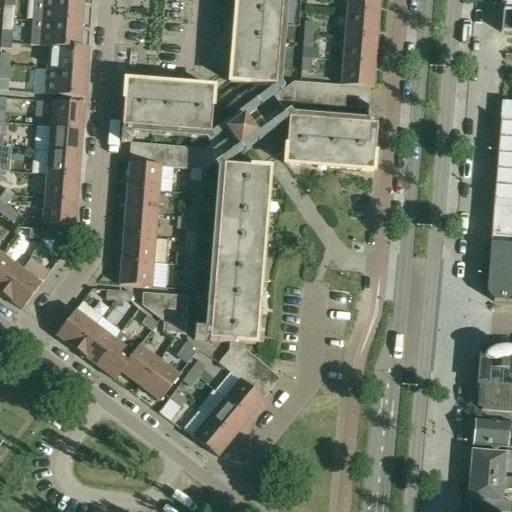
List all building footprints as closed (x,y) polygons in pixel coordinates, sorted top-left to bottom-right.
[(82,25),(84,1),(72,0),(43,0),(42,22),(82,25)] [(229,83),(275,86),(282,0),(241,0),(241,8),(235,8),(233,41),(238,41),(236,65),(231,65),(229,83)] [(378,18),(379,0),(347,0),(346,15),(378,18)] [(511,0),(503,0),(502,14),(511,14),(511,0)] [(4,6),(3,19),(13,20),(14,7),(4,6)] [(511,14),(502,14),(501,33),(511,33),(511,14)] [(376,41),(378,18),(346,15),(344,39),(376,41)] [(3,19),(2,32),(12,33),(13,20),(3,19)] [(40,47),(49,48),(49,46),(80,49),(82,25),(42,22),(32,22),(30,46),(40,47)] [(305,22),(304,35),(313,36),(314,23),(305,22)] [(304,35),(303,47),(312,48),(313,36),(304,35)] [(374,65),(376,41),(344,39),(342,63),(374,65)] [(0,42),(0,49),(11,50),(12,44),(0,42)] [(89,49),(80,49),(49,46),(49,48),(47,70),(87,73),(89,49)] [(0,53),(0,67),(9,68),(10,55),(0,53)] [(311,59),(302,59),(301,71),(310,72),(311,59)] [(340,86),(369,89),(372,89),(374,65),(342,63),(340,86)] [(0,67),(0,80),(8,81),(9,68),(0,67)] [(85,99),(87,73),(47,70),(45,96),(85,99)] [(210,135),(212,109),(213,89),(196,87),(195,93),(171,91),(172,86),(139,83),(138,88),(125,87),(122,128),(210,135)] [(274,97),(285,112),(295,104),(367,110),(369,89),(340,86),(293,83),(274,97)] [(240,93),(221,99),(226,116),(245,110),(240,93)] [(511,102),(501,102),(490,244),(486,293),(493,302),(511,303),(511,102)] [(53,104),(51,129),(83,131),(85,106),(53,104)] [(367,121),(377,122),(377,112),(367,111),(367,121)] [(204,172),(206,170),(238,147),(239,148),(256,135),(255,133),(265,126),(255,112),(245,120),(243,117),(226,130),(227,131),(202,149),(131,144),(129,165),(161,167),(204,172)] [(373,167),(376,126),(288,119),(285,165),(302,166),(303,161),(327,163),(326,168),(360,171),(360,166),(373,167)] [(21,126),(20,141),(39,141),(40,127),(21,126)] [(51,129),(49,152),(81,155),(83,131),(51,129)] [(131,144),(132,135),(132,134),(122,133),(121,143),(131,144)] [(49,152),(47,176),(79,179),(81,155),(49,152)] [(0,171),(0,172),(1,172),(28,174),(29,164),(1,162),(2,159),(0,159),(0,171)] [(129,165),(128,189),(159,191),(161,167),(129,165)] [(269,171),(253,170),(222,167),(209,342),(229,343),(245,345),(255,345),(256,328),(251,327),(253,303),(258,304),(261,270),(255,270),(257,246),(263,246),(265,213),(260,212),(262,188),(267,189),(269,171)] [(47,176),(45,200),(77,202),(79,179),(47,176)] [(198,195),(199,183),(190,182),(189,195),(198,195)] [(128,189),(126,213),(158,215),(159,191),(128,189)] [(6,190),(0,197),(0,202),(6,207),(14,196),(6,190)] [(45,200),(43,225),(75,227),(77,202),(45,200)] [(0,202),(0,213),(3,216),(8,208),(6,207),(0,202)] [(188,206),(187,219),(197,220),(198,207),(188,206)] [(18,216),(8,208),(3,216),(4,217),(0,222),(9,228),(18,216)] [(126,213),(124,237),(156,239),(158,215),(126,213)] [(186,232),(196,232),(197,220),(187,219),(186,232)] [(29,240),(42,241),(43,231),(30,230),(29,240)] [(42,241),(55,241),(55,232),(43,231),(42,241)] [(124,237),(122,261),(154,263),(156,239),(124,237)] [(184,254),(183,267),(193,267),(194,255),(184,254)] [(0,259),(0,294),(2,296),(21,270),(2,256),(0,259)] [(120,286),(152,289),(154,263),(122,261),(120,286)] [(183,279),(192,280),(193,267),(183,267),(183,279)] [(22,311),(42,285),(21,270),(2,296),(22,311)] [(47,315),(62,296),(50,287),(35,307),(47,315)] [(106,301),(119,302),(120,292),(107,291),(106,301)] [(119,302),(131,303),(132,293),(120,292),(119,302)] [(164,334),(185,336),(188,297),(143,294),(143,307),(165,323),(164,334)] [(133,301),(118,323),(129,330),(144,309),(133,301)] [(77,312),(57,337),(77,352),(96,327),(77,312)] [(142,324),(152,332),(158,324),(148,317),(142,324)] [(77,352),(96,367),(115,341),(96,327),(77,352)] [(194,340),(204,341),(205,331),(195,331),(194,340)] [(96,367),(115,382),(135,356),(115,341),(96,367)] [(244,350),(245,345),(229,343),(228,352),(218,364),(239,382),(262,400),(279,380),(267,369),(244,350)] [(115,382),(116,382),(122,374),(141,388),(160,363),(141,348),(135,356),(115,382)] [(479,357),(477,385),(511,387),(511,351),(488,349),(479,357)] [(198,362),(190,372),(198,378),(205,368),(198,362)] [(160,403),(179,377),(160,363),(141,388),(160,403)] [(190,372),(183,382),(190,388),(198,378),(190,372)] [(239,382),(224,400),(249,420),(264,402),(262,400),(239,382)] [(481,409),(481,411),(499,413),(511,413),(511,387),(477,385),(477,386),(479,386),(478,409),(481,409)] [(185,400),(175,393),(169,400),(180,408),(185,400)] [(224,400),(209,419),(234,439),(249,420),(224,400)] [(511,413),(499,413),(481,411),(480,422),(509,425),(511,424),(511,413)] [(218,459),(234,439),(209,419),(200,412),(184,431),(218,459)] [(475,422),(473,446),(506,449),(509,425),(480,422),(475,422)] [(505,456),(472,453),(472,454),(469,456),(468,465),(470,468),(470,476),(503,479),(503,478),(505,456)] [(467,509),(492,511),(509,511),(511,503),(501,501),(502,490),(511,491),(511,479),(511,480),(511,479),(503,478),(503,479),(470,476),(469,484),(466,487),(465,496),(468,499),(468,500),(467,509)]
